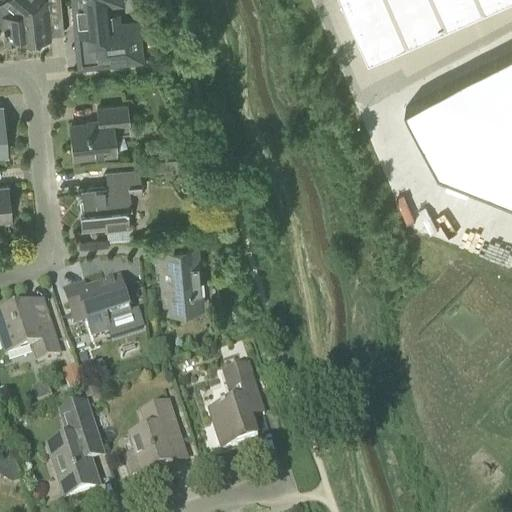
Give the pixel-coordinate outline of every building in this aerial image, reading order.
[(0,0),(0,23),(1,24),(3,38),(23,36),(24,41),(50,38),(47,10),(40,11),(38,0),(0,0)] [(111,13),(110,7),(122,6),(122,0),(121,0),(71,0),(74,28),(78,27),(79,35),(88,34),(90,54),(101,53),(102,65),(143,61),(139,19),(120,21),(119,12),(111,13)] [(342,0),(369,60),(503,0),(342,0)] [(511,51),(405,109),(425,145),(426,144),(436,162),(434,162),(439,171),(511,200),(511,51)] [(73,158),(114,153),(111,133),(129,132),(126,104),(97,107),(98,122),(70,125),(73,158)] [(146,171),(190,168),(190,159),(146,161),(146,171)] [(128,227),(126,206),(130,205),(129,196),(141,195),(138,169),(105,173),(107,187),(80,189),(82,209),(78,209),(80,228),(113,225),(113,228),(128,227)] [(0,185),(0,220),(11,220),(7,185),(0,185)] [(165,311),(201,308),(195,246),(159,249),(165,311)] [(88,301),(69,307),(69,309),(74,325),(75,325),(86,322),(91,338),(111,332),(113,339),(144,329),(139,313),(130,315),(120,282),(87,292),(85,293),(88,301)] [(36,331),(29,307),(0,316),(0,340),(5,357),(32,348),(37,363),(59,356),(49,327),(36,331)] [(221,451),(257,439),(248,413),(261,408),(252,380),(247,366),(222,374),(233,405),(209,413),(221,451)] [(84,390),(77,368),(56,375),(61,391),(67,389),(69,395),(84,390)] [(8,391),(0,393),(0,406),(2,414),(14,411),(8,391)] [(83,442),(98,437),(87,405),(57,415),(67,446),(48,452),(63,498),(97,487),(90,464),(83,442)] [(142,477),(173,467),(162,434),(175,430),(167,405),(153,410),(140,414),(146,433),(130,439),(142,477)] [(0,478),(14,486),(21,483),(14,461),(0,465),(0,478)]
